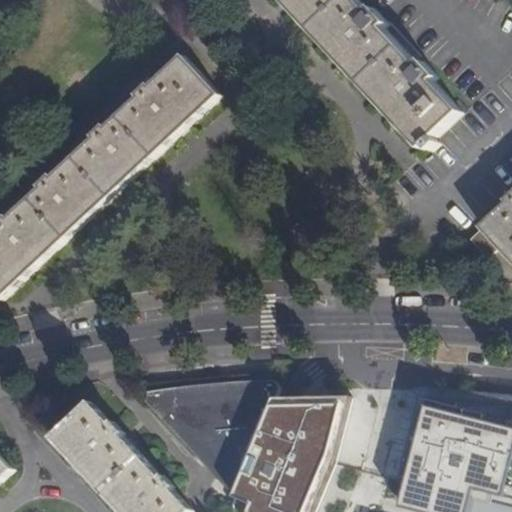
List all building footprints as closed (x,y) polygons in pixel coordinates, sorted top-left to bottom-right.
[(289,0),(432,148),(471,111),(443,82),(445,80),(431,66),(429,68),(392,28),(394,26),(381,11),(378,14),(365,0),(289,0)] [(0,235),(0,290),(7,298),(224,101),(190,63),(156,94),(153,91),(142,101),(145,104),(112,134),(109,131),(99,140),(101,143),(57,182),(55,181),(43,191),(46,193),(15,222),(12,219),(0,229),(0,231),(2,233),(0,235)] [(480,230),(511,263),(511,196),(504,204),(506,206),(480,230)] [(231,494),(239,493),(256,453),(259,448),(280,400),(283,392),(276,382),(151,394),(148,403),(231,494)] [(323,511),(343,467),(361,396),(280,400),(232,511),(323,511)] [(98,402),(59,439),(125,511),(196,511),(177,490),(179,488),(171,479),(169,481),(127,436),(130,434),(122,424),(119,426),(98,402)] [(450,511),(478,511),(486,485),(511,491),(511,425),(437,406),(412,502),(450,511)] [(0,484),(17,468),(0,449),(0,484)]
